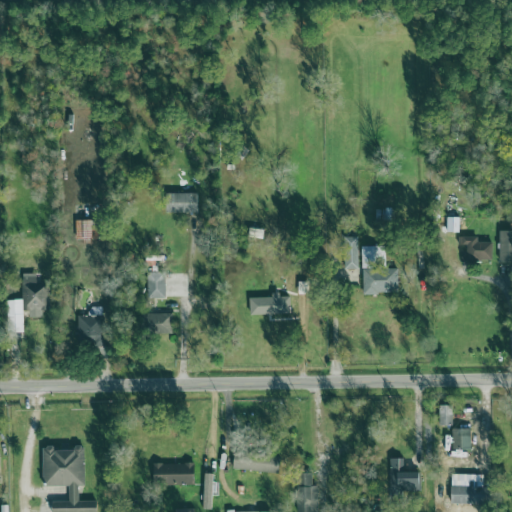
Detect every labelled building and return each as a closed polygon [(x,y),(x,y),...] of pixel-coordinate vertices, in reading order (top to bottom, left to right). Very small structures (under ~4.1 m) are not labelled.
[(198,212),(198,192),(166,193),(167,213),(198,212)] [(75,220),(76,240),(99,239),(99,220),(75,220)] [(499,262),(511,262),(511,230),(500,230),(499,262)] [(344,269),(358,269),(359,239),(353,239),(353,238),(345,237),(344,269)] [(493,242),(478,242),(479,237),(458,237),(458,245),(463,245),(463,261),(493,262),(493,242)] [(363,294),(400,293),(399,268),(383,269),(383,246),(362,246),(363,294)] [(49,310),(48,282),(36,282),(36,273),(22,274),(23,310),(49,310)] [(165,298),(165,275),(147,275),(148,298),(165,298)] [(272,297),(250,297),(250,314),(291,313),(290,295),(272,295),(272,297)] [(173,314),(139,313),(138,334),(172,335),(173,314)] [(24,332),(24,314),(7,314),(8,332),(24,332)] [(78,315),(77,345),(105,345),(106,315),(78,315)] [(452,426),(452,412),(440,411),(440,425),(452,426)] [(452,429),(453,450),(471,450),(471,429),(452,429)] [(97,511),(98,501),(79,501),(79,485),(85,485),(85,446),(75,446),(75,450),(55,450),(55,447),(43,447),(43,486),(69,485),(69,502),(53,502),(52,511),(97,511)] [(233,469),(280,473),(281,455),(235,451),(233,469)] [(420,472),(404,472),(404,458),(389,459),(390,492),(421,492),(420,472)] [(154,463),(154,485),(194,484),(194,463),(154,463)] [(203,508),(212,509),(212,474),(204,473),(203,508)] [(298,511),(317,511),(317,485),(313,485),(313,473),(298,473),(298,511)] [(484,475),(452,474),(451,504),(486,505),(486,487),(483,487),(484,475)]
